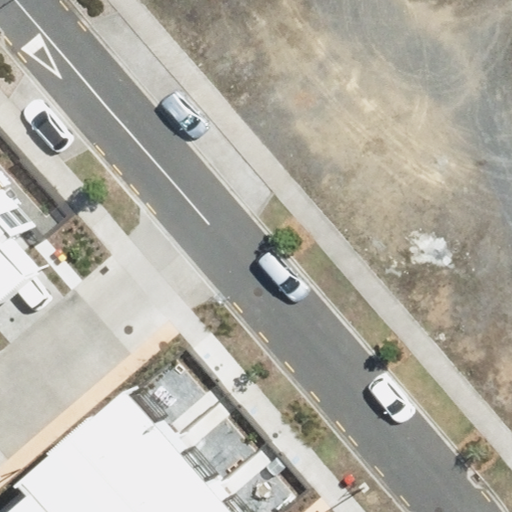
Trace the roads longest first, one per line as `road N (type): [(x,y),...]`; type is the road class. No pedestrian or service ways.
road 1 (residential): [(480,511),(222,215)]
road 2 (residential): [(0,407),(222,215)]
road 3 (residential): [(222,215),(35,0)]
